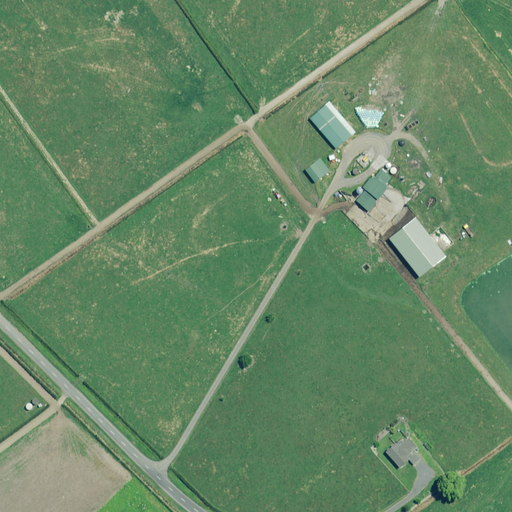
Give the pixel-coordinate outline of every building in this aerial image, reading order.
[(352,135),(326,105),(310,119),(336,149),(352,135)] [(330,171),(321,159),(306,170),(315,182),(330,171)] [(383,170),(377,178),(373,175),(363,188),(379,200),(389,187),(386,185),(393,177),(383,170)] [(365,191),(358,187),(355,192),(361,196),(365,191)] [(377,202),(365,193),(358,202),(369,211),(377,202)] [(414,465),(424,456),(407,438),(396,447),(394,445),(387,452),(400,467),(409,459),(414,465)]
